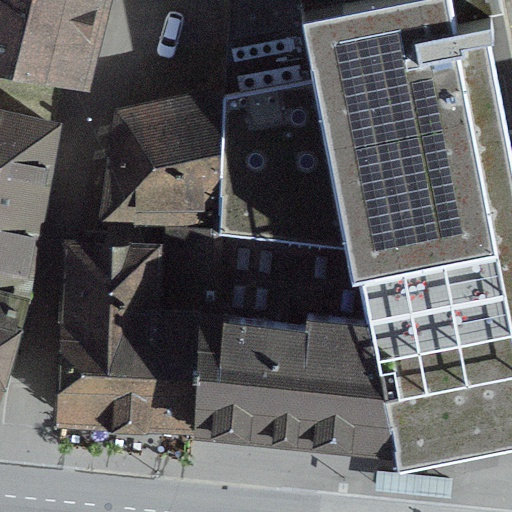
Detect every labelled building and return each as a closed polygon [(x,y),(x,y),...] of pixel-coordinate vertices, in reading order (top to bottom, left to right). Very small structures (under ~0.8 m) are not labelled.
[(0,0),(0,71),(73,84),(94,0),(0,0)] [(221,97),(216,211),(216,232),(351,235),(366,320),(389,442),(395,462),(511,438),(511,174),(485,35),(491,34),(488,18),(450,25),(445,0),(296,0),(301,23),(226,38),(221,97)] [(198,330),(204,330),(206,291),(211,211),(216,211),(221,97),(193,102),(121,116),(107,215),(167,214),(163,289),(148,288),(150,251),(69,247),(67,285),(64,362),(61,416),(193,422),(198,330)] [(0,366),(19,302),(27,260),(34,223),(42,178),(51,129),(0,116),(0,366)] [(212,312),(205,311),(204,330),(198,330),(193,422),(241,428),(257,429),(354,440),(380,443),(385,443),(389,442),(366,320),(364,321),(363,318),(305,312),(304,323),(212,312)] [(375,486),(445,494),(447,479),(377,471),(375,486)]
